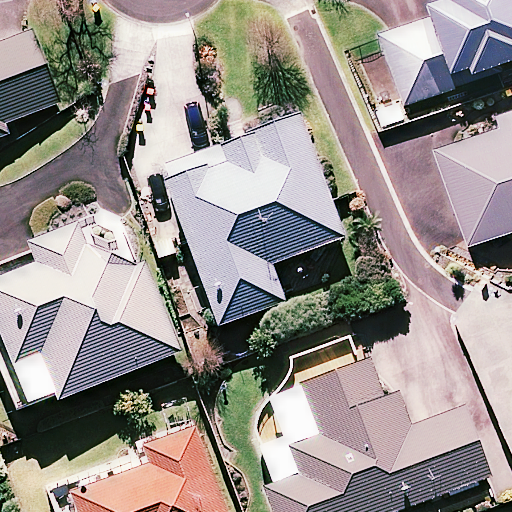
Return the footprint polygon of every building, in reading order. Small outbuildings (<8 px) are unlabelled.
[(511,0),(441,0),(447,16),(387,39),(412,106),(511,67),(511,0)] [(0,49),(0,140),(12,136),(9,127),(62,106),(35,35),(0,49)] [(511,117),(510,118),(511,125),(511,131),(445,153),(475,247),(511,235),(511,117)] [(346,241),(303,122),(166,172),(223,329),(288,305),(274,267),(346,241)] [(90,230),(89,227),(33,250),(36,258),(0,272),(0,358),(23,413),(63,396),(66,404),(185,354),(149,268),(137,273),(129,256),(126,256),(122,255),(119,255),(116,254),(112,252),(109,251),(106,249),(103,247),(100,244),(98,242),(95,239),(93,236),(91,233),(90,230)] [(386,399),(373,365),(307,390),(324,436),(294,447),(306,478),(271,491),(279,511),(406,511),(496,478),(470,410),(413,431),(399,394),(386,399)] [(53,511),(228,511),(198,429),(141,450),(43,486),(53,511)]
